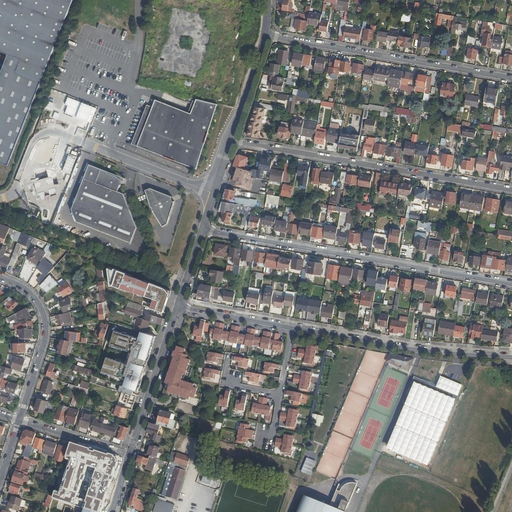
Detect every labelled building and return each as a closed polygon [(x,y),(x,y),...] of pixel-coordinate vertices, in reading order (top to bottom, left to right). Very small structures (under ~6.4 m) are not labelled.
[(0,0),(0,75),(25,86),(37,90),(48,62),(61,29),(71,0),(0,0)] [(289,0),(287,0),(284,0),(282,10),(291,11),(292,4),(289,4),(289,0)] [(332,8),(336,9),(337,3),(337,0),(324,0),(324,2),(333,4),(333,7),(332,8)] [(308,22),(308,23),(311,23),(311,24),(320,26),(321,21),(322,15),(310,13),(309,15),(308,22)] [(436,13),(434,25),(441,26),(442,19),(444,19),(444,21),(446,21),(446,19),(449,20),(448,27),(452,28),(452,26),(453,21),(454,16),(441,14),(439,14),(436,13)] [(309,15),(302,14),(301,21),(296,20),(295,29),(305,31),(307,22),(308,22),(309,15)] [(329,23),(321,21),(320,26),(320,27),(319,32),(327,33),(329,23)] [(453,21),(452,26),(456,27),(456,29),(465,31),(466,26),(467,26),(467,23),(465,22),(460,21),(459,22),(453,21)] [(482,45),(491,47),(493,37),(494,35),(491,35),(493,27),(495,27),(495,24),(496,23),(495,23),(493,23),(492,26),(488,25),(488,22),(483,21),(483,24),(481,33),(484,33),(482,45)] [(356,41),(359,42),(360,39),(361,30),(345,28),(343,36),(343,38),(356,41)] [(361,30),(360,39),(372,41),(373,37),(374,37),(375,31),(362,28),(361,30)] [(377,40),(387,42),(387,40),(389,32),(378,31),(377,40)] [(387,40),(398,42),(399,32),(389,31),(389,32),(387,40)] [(401,46),(405,47),(407,39),(407,36),(402,35),(401,38),(399,37),(398,44),(401,44),(401,46)] [(431,38),(420,36),(419,47),(423,48),(424,47),(429,47),(431,38)] [(491,47),(491,48),(500,49),(502,38),(493,37),(491,47)] [(407,39),(405,47),(409,47),(410,46),(412,46),(414,40),(407,39)] [(467,58),(477,60),(478,49),(476,49),(476,48),(474,48),(473,50),(469,49),(467,58)] [(278,60),(277,65),(279,65),(286,66),(288,52),(279,50),(278,54),(279,54),(278,60)] [(302,64),(304,55),(299,54),(295,53),(293,65),(295,66),(302,67),(302,64)] [(511,65),(511,55),(505,54),(503,64),(511,65)] [(312,56),(304,55),(302,64),(310,66),(312,56)] [(326,58),(316,57),(314,68),(322,69),(324,70),(326,58)] [(337,76),(338,76),(341,61),(331,59),(330,67),(327,66),(326,73),(330,74),(337,76)] [(349,73),(349,70),(350,63),(342,62),(341,71),(344,72),(344,73),(344,74),(345,74),(346,74),(346,72),(349,73)] [(270,64),(268,75),(273,76),(277,77),(279,65),(277,65),(275,65),(270,64)] [(353,72),(356,73),(363,74),(364,65),(354,64),(353,72)] [(375,67),(375,71),(374,78),(385,81),(387,69),(375,67)] [(363,79),(373,80),(374,78),(375,71),(365,69),(363,79)] [(388,84),(400,86),(401,84),(402,77),(403,72),(391,70),(389,81),(388,84)] [(300,81),(300,77),(292,75),(293,72),(288,71),(287,79),(300,81)] [(403,77),(402,77),(401,84),(407,85),(408,81),(412,81),(414,74),(403,72),(403,77)] [(0,75),(0,161),(0,162),(6,164),(8,163),(22,128),(35,94),(37,90),(25,86),(0,75)] [(425,91),(428,76),(418,75),(416,86),(416,87),(421,88),(420,90),(425,91)] [(277,77),(273,76),(272,80),(273,80),(272,89),(282,91),(284,78),(277,77)] [(446,94),(445,97),(453,99),(456,85),(439,82),(438,88),(442,89),(441,93),(446,94)] [(487,86),(484,101),(492,103),(491,105),(496,106),(499,89),(487,86)] [(297,97),(308,99),(309,99),(310,91),(298,89),(297,97)] [(478,106),(479,97),(472,95),(472,96),(467,96),(465,104),(478,106)] [(288,113),(294,114),(296,96),(291,96),(288,113)] [(148,118),(137,146),(192,167),(190,172),(193,174),(218,104),(196,99),(191,114),(155,100),(151,111),(150,111),(147,117),(148,118)] [(501,110),(495,109),(493,119),(496,120),(497,115),(502,115),(505,115),(505,113),(508,114),(509,107),(502,106),(501,110)] [(265,109),(255,107),(254,114),(252,114),(251,122),(250,122),(247,136),(257,138),(260,123),(261,123),(262,116),(264,116),(265,109)] [(366,118),(368,109),(364,108),(361,129),(373,131),(376,120),(366,118)] [(304,121),(293,120),(290,133),(301,135),(304,122),(304,121)] [(306,135),(315,136),(316,131),(316,129),(317,124),(304,122),(301,135),(301,136),(306,136),(306,135)] [(464,126),(462,125),(461,125),(460,129),(459,135),(475,138),(476,131),(463,129),(464,126)] [(286,138),(288,128),(280,127),(278,136),(286,138)] [(341,133),(342,128),(339,128),(338,130),(329,128),(327,141),(336,143),(337,136),(341,136),(341,133)] [(315,136),(314,142),(323,144),(325,132),(316,131),(315,136)] [(357,151),(360,135),(355,134),(355,136),(353,135),(351,135),(348,148),(350,149),(353,149),(353,151),(357,151)] [(374,138),(369,137),(369,139),(367,138),(366,144),(364,144),(364,149),(367,150),(367,152),(371,152),(374,138)] [(385,150),(385,145),(381,145),(378,144),(379,138),(376,138),(375,143),(376,144),(374,153),(376,153),(384,155),(385,150)] [(417,144),(406,142),(404,153),(415,155),(415,154),(417,144)] [(400,157),(401,151),(399,151),(399,152),(392,151),(393,147),(390,147),(390,145),(388,144),(387,147),(388,147),(386,155),(397,157),(400,157)] [(417,144),(415,154),(427,156),(429,147),(417,144)] [(72,150),(64,171),(71,174),(80,153),(72,150)] [(492,152),(489,151),(488,159),(486,171),(486,172),(492,173),(492,170),(498,171),(499,165),(493,164),(494,158),(491,158),(492,152)] [(240,155),(237,156),(235,161),(234,166),(238,167),(236,172),(234,180),(237,181),(236,186),(249,190),(252,178),(257,178),(259,171),(252,170),(251,171),(246,170),(245,170),(244,169),(248,158),(249,159),(251,155),(244,153),(243,156),(240,155)] [(439,160),(439,156),(428,154),(427,162),(437,164),(437,160),(439,160)] [(454,156),(444,154),(442,165),(452,166),(454,156)] [(511,156),(502,155),(500,168),(506,169),(506,167),(511,167),(511,156)] [(473,171),(475,159),(464,157),(462,169),(473,171)] [(488,159),(478,157),(476,169),(486,171),(488,159)] [(268,160),(261,159),(259,166),(262,167),(271,168),(272,161),(270,160),(268,160)] [(71,210),(76,223),(82,225),(129,243),(136,228),(123,194),(116,192),(119,185),(120,186),(118,181),(119,180),(120,181),(120,180),(118,178),(107,174),(108,172),(89,165),(82,182),(71,210)] [(298,175),(302,176),(305,177),(308,177),(309,168),(300,166),(298,175)] [(44,199),(49,198),(52,196),(55,194),(57,191),(59,188),(60,184),(59,179),(57,175),(54,172),(50,169),(45,168),(41,169),(37,170),(33,173),(31,177),(29,181),(29,185),(30,189),(33,193),(36,196),(40,198),(44,199)] [(350,168),(348,168),(347,173),(347,175),(348,175),(346,183),(349,183),(349,184),(352,185),(356,185),(358,177),(350,175),(351,168),(350,168)] [(273,181),(282,182),(282,179),(283,177),(284,172),(271,170),(270,177),(274,178),(273,181)] [(333,184),(334,174),(322,172),(321,179),(320,183),(332,185),(333,184)] [(366,176),(359,175),(359,180),(358,186),(370,188),(371,184),(372,177),(366,176)] [(396,190),(397,184),(382,182),(382,183),(382,186),(381,191),(386,192),(386,193),(386,195),(392,196),(393,189),(396,190)] [(399,195),(410,197),(411,190),(412,186),(401,183),(399,195)] [(293,186),(283,184),(281,196),(291,198),(293,186)] [(428,189),(415,187),(413,198),(426,200),(428,189)] [(172,197),(149,188),(144,191),(151,207),(152,207),(153,211),(152,211),(160,227),(167,224),(174,200),(172,202),(170,198),(172,197)] [(235,191),(226,189),(223,200),(222,201),(231,203),(233,203),(239,204),(251,207),(252,207),(253,207),(253,204),(254,201),(249,200),(233,197),(235,191)] [(340,197),(341,190),(337,189),(335,199),(333,199),(333,201),(330,201),(330,204),(337,206),(337,202),(339,202),(340,197)] [(443,204),(444,194),(432,192),(431,200),(430,206),(442,209),(443,204)] [(457,193),(446,192),(444,202),(455,204),(457,193)] [(279,201),(280,196),(274,195),(270,195),(267,194),(267,196),(267,199),(266,203),(278,205),(279,201)] [(470,208),(472,196),(463,194),(461,205),(461,207),(470,208)] [(482,210),(483,203),(484,198),(475,196),(472,196),(470,208),(482,210)] [(494,200),(487,198),(486,204),(485,210),(488,211),(498,212),(500,201),(494,200)] [(231,204),(222,202),(220,208),(219,211),(222,211),(229,213),(230,209),(231,209),(231,207),(230,207),(231,204)] [(294,207),(291,206),(289,217),(288,223),(288,224),(289,224),(289,227),(287,226),(286,231),(288,231),(288,232),(292,233),(294,233),(297,234),(298,230),(298,225),(294,225),(291,224),(292,221),(293,222),(293,221),(294,212),(293,212),(294,207)] [(233,213),(229,213),(222,211),(221,214),(223,214),(222,219),(224,220),(224,223),(229,224),(233,213)] [(274,226),(276,217),(264,215),(262,223),(262,224),(274,226)] [(251,217),(251,216),(250,222),(249,226),(249,227),(254,228),(254,226),(259,227),(260,218),(259,218),(251,217)] [(288,224),(288,223),(277,221),(275,231),(286,233),(286,231),(287,226),(288,224)] [(313,224),(301,222),(299,229),(299,233),(311,235),(312,226),(313,224)] [(8,234),(10,228),(3,225),(0,224),(0,237),(1,238),(0,239),(3,240),(2,243),(3,243),(4,241),(5,241),(8,234)] [(313,227),(310,242),(314,243),(315,238),(318,239),(318,237),(322,238),(324,225),(322,225),(322,228),(317,228),(318,226),(316,226),(315,227),(313,227)] [(323,237),(336,239),(337,230),(338,228),(325,225),(324,231),(323,237)] [(344,233),(345,231),(345,230),(342,229),(341,232),(338,232),(336,240),(338,241),(341,241),(346,242),(348,234),(344,233)] [(401,230),(391,229),(389,240),(399,242),(401,234),(401,230)] [(374,237),(375,234),(364,232),(362,241),(363,242),(363,245),(369,246),(368,252),(372,253),(372,249),(373,247),(374,238),(374,237)] [(33,237),(28,235),(26,240),(22,239),(24,234),(22,233),(19,241),(22,242),(21,243),(29,247),(31,242),(31,243),(33,237)] [(349,239),(348,241),(355,243),(355,244),(358,245),(358,243),(360,235),(350,233),(349,239)] [(382,234),(375,233),(375,234),(374,237),(374,238),(376,239),(375,247),(375,249),(379,249),(379,248),(385,249),(386,240),(378,239),(378,238),(381,238),(382,234)] [(417,236),(416,235),(415,238),(414,246),(417,246),(417,248),(423,249),(423,247),(425,248),(427,238),(427,235),(420,233),(419,236),(419,238),(417,238),(417,236)] [(427,252),(439,254),(440,251),(441,243),(429,241),(427,248),(427,252)] [(19,247),(20,244),(17,243),(11,259),(14,260),(16,254),(15,254),(18,247),(19,247)] [(445,243),(441,243),(440,251),(439,258),(448,260),(449,252),(446,252),(447,249),(443,248),(443,251),(442,251),(442,247),(444,247),(445,243)] [(227,246),(217,244),(215,254),(226,256),(227,246)] [(7,247),(3,246),(2,250),(0,253),(0,264),(7,268),(9,262),(10,259),(3,257),(7,247)] [(243,250),(239,249),(235,248),(235,247),(231,246),(229,256),(234,257),(236,257),(235,264),(235,266),(239,267),(240,266),(240,262),(240,261),(241,259),(242,256),(243,250)] [(47,253),(44,252),(35,247),(34,249),(37,251),(37,252),(44,257),(47,253)] [(28,259),(39,266),(44,258),(44,257),(37,252),(37,251),(34,249),(28,259)] [(243,249),(243,250),(242,256),(241,259),(250,261),(249,266),(252,267),(252,266),(253,262),(252,261),(253,251),(243,249)] [(266,254),(256,252),(254,262),(264,263),(266,254)] [(464,253),(456,252),(454,261),(462,262),(464,253)] [(279,256),(269,254),(267,262),(274,263),(277,263),(276,265),(276,266),(278,266),(279,261),(279,257),(279,256)] [(493,268),(495,257),(489,256),(483,255),(482,265),(491,266),(491,268),(493,268)] [(482,258),(480,257),(471,256),(471,257),(467,256),(466,262),(469,263),(469,264),(477,265),(477,264),(481,265),(481,263),(482,258)] [(284,258),(279,257),(279,261),(278,266),(277,268),(290,270),(291,265),(292,259),(287,258),(286,260),(284,259),(284,258)] [(506,265),(507,262),(501,261),(496,260),(496,257),(495,257),(493,268),(499,269),(505,270),(506,265)] [(55,268),(44,258),(39,266),(37,269),(47,277),(55,268)] [(300,258),(297,258),(297,259),(294,258),(292,268),(302,270),(303,260),(300,259),(300,258)] [(307,272),(312,273),(321,275),(322,264),(310,262),(309,266),(308,266),(307,272)] [(340,266),(329,265),(327,273),(332,274),(339,275),(340,266)] [(353,269),(341,267),(340,272),(339,279),(338,282),(350,284),(352,272),(353,269)] [(223,272),(211,269),(209,275),(212,276),(211,281),(221,282),(223,272)] [(363,275),(364,271),(363,271),(355,269),(354,274),(353,278),(358,279),(358,277),(362,278),(363,275)] [(377,278),(378,272),(369,270),(367,279),(367,284),(376,286),(376,285),(377,278)] [(57,286),(59,284),(57,282),(57,281),(50,275),(40,286),(47,293),(57,286)] [(399,277),(391,276),(389,287),(397,288),(399,277)] [(381,278),(377,278),(376,285),(376,286),(376,289),(386,291),(388,279),(385,279),(385,278),(381,277),(381,278)] [(427,280),(415,278),(414,288),(426,290),(427,280)] [(156,285),(141,279),(137,291),(152,296),(154,292),(156,285)] [(412,280),(402,279),(400,290),(403,290),(403,292),(407,293),(408,291),(410,291),(412,280)] [(106,294),(105,282),(99,283),(100,290),(102,290),(102,293),(97,293),(98,301),(97,301),(98,304),(99,304),(107,302),(106,294)] [(440,284),(429,282),(427,293),(430,294),(431,291),(438,292),(439,288),(440,288),(440,284)] [(67,283),(66,283),(59,288),(58,288),(64,297),(73,292),(67,283)] [(207,292),(206,297),(210,297),(212,286),(204,285),(200,284),(197,295),(201,296),(203,291),(207,292)] [(457,287),(447,285),(446,295),(455,297),(457,287)] [(259,301),(272,303),(272,298),(273,290),(261,288),(260,294),(259,301)] [(138,292),(132,290),(131,291),(125,289),(122,296),(129,298),(128,300),(134,302),(138,292)] [(475,293),(475,291),(462,289),(461,298),(474,300),(475,293)] [(361,295),(361,298),(360,304),(370,306),(372,297),(374,297),(374,295),(367,294),(367,291),(362,290),(361,295)] [(229,302),(233,303),(235,293),(229,292),(225,291),(223,301),(227,302),(227,303),(229,304),(229,302)] [(248,293),(246,302),(254,303),(258,304),(259,301),(260,294),(256,294),(248,292),(248,293)] [(488,295),(477,293),(477,296),(476,302),(487,304),(488,298),(488,295)] [(500,296),(492,294),(490,306),(501,309),(504,296),(500,296)] [(274,306),(283,308),(284,306),(284,305),(285,297),(276,295),(274,306)] [(285,297),(284,305),(293,306),(294,296),(285,295),(285,297)] [(10,297),(4,303),(12,311),(18,304),(18,303),(16,300),(15,301),(14,301),(10,297)] [(73,306),(70,297),(65,299),(65,300),(59,302),(60,307),(62,306),(64,312),(69,311),(68,307),(73,306)] [(310,301),(298,298),(296,310),(299,311),(299,312),(304,312),(308,312),(310,301)] [(322,301),(310,299),(310,301),(308,312),(311,313),(311,314),(316,315),(317,314),(320,314),(322,306),(322,301)] [(141,319),(145,306),(138,304),(130,301),(126,313),(132,315),(131,315),(138,318),(141,319)] [(104,312),(108,312),(108,308),(107,302),(99,304),(100,320),(105,319),(104,312)] [(320,314),(320,315),(332,318),(333,313),(334,308),(322,306),(320,314)] [(26,308),(7,318),(10,322),(11,324),(17,322),(30,317),(31,317),(26,308)] [(51,317),(51,321),(58,320),(59,325),(72,321),(70,312),(51,317)] [(162,325),(164,319),(149,314),(147,320),(150,322),(162,325)] [(388,316),(379,314),(377,326),(386,327),(388,316)] [(150,322),(147,320),(141,319),(138,318),(134,330),(136,330),(142,332),(145,333),(146,333),(150,322)] [(202,338),(205,320),(201,320),(199,327),(195,326),(193,334),(198,335),(198,337),(202,338)] [(390,325),(389,332),(397,334),(397,332),(405,334),(406,327),(407,323),(391,320),(390,325)] [(17,330),(25,328),(32,326),(33,326),(32,321),(20,324),(17,325),(18,328),(16,328),(17,330)] [(445,333),(454,335),(455,326),(456,323),(439,321),(438,333),(445,335),(445,333)] [(103,345),(107,333),(109,325),(102,323),(101,327),(103,328),(101,334),(100,333),(100,335),(101,335),(100,339),(102,339),(100,345),(103,345)] [(214,340),(217,341),(220,323),(217,323),(215,330),(211,329),(210,338),(214,339),(214,340)] [(221,340),(226,341),(227,332),(223,331),(224,324),(220,323),(217,341),(220,342),(221,340)] [(435,328),(435,325),(434,325),(428,324),(425,323),(423,334),(433,336),(435,328)] [(483,327),(471,324),(470,325),(470,328),(469,333),(468,337),(468,338),(474,339),(474,336),(481,337),(481,336),(482,330),(483,327)] [(32,326),(25,328),(25,332),(23,332),(23,334),(22,334),(22,338),(31,339),(32,326)] [(229,343),(233,344),(236,326),(233,326),(231,333),(227,332),(226,341),(230,342),(229,343)] [(241,344),(243,335),(239,334),(241,327),(236,326),(233,344),(237,344),(237,343),(241,344)] [(463,332),(469,333),(470,328),(464,327),(455,326),(454,335),(453,336),(462,338),(463,332)] [(249,347),(252,329),(248,329),(247,336),(243,335),(241,344),(245,344),(245,346),(249,347)] [(257,346),(259,338),(255,337),(256,330),(252,329),(249,347),(252,347),(253,346),(257,346)] [(503,341),(507,342),(508,341),(511,341),(511,329),(505,329),(503,341)] [(64,336),(63,340),(73,341),(74,341),(75,332),(66,331),(66,335),(65,336),(64,336)] [(484,331),(483,339),(497,341),(498,332),(493,331),(493,332),(489,331),(484,331)] [(145,333),(142,332),(140,339),(116,332),(111,345),(133,352),(129,365),(107,358),(103,373),(126,380),(124,387),(134,390),(139,391),(156,337),(146,333),(145,333)] [(263,339),(262,339),(260,347),(262,347),(261,349),(265,350),(268,332),(265,332),(263,339)] [(272,333),(268,332),(265,350),(269,351),(269,349),(273,350),(275,341),(271,340),(272,333)] [(279,342),(280,335),(276,334),(275,341),(273,350),(273,351),(277,352),(277,351),(282,351),(284,343),(279,342)] [(60,354),(71,357),(73,341),(63,340),(62,340),(61,345),(60,345),(60,349),(61,349),(60,354)] [(26,343),(19,343),(15,343),(15,352),(26,352),(26,343)] [(173,356),(174,357),(171,365),(165,384),(170,385),(168,393),(183,397),(189,399),(190,397),(193,397),(196,388),(192,387),(193,385),(183,382),(190,361),(186,360),(188,355),(184,354),(185,349),(177,346),(176,351),(175,351),(173,356)] [(299,353),(315,356),(316,352),(315,351),(315,348),(308,346),(307,351),(299,350),(299,353)] [(224,359),(225,356),(208,352),(207,358),(208,358),(208,361),(216,363),(217,358),(224,359)] [(410,372),(415,361),(391,352),(387,363),(410,372)] [(314,362),(315,356),(299,353),(298,357),(305,359),(304,363),(312,365),(313,362),(314,362)] [(6,365),(5,367),(12,369),(12,368),(22,371),(25,360),(26,356),(17,355),(16,357),(12,367),(9,366),(6,365)] [(249,360),(233,357),(232,360),(239,362),(238,367),(246,369),(247,365),(248,365),(249,360)] [(53,372),(56,364),(51,363),(47,375),(57,379),(59,375),(56,374),(57,373),(53,372)] [(282,370),(282,366),(267,363),(265,369),(267,369),(266,372),(274,374),(275,369),(282,370)] [(5,367),(0,365),(0,376),(4,378),(5,372),(12,374),(14,369),(12,369),(5,367)] [(84,374),(93,376),(94,371),(86,368),(86,369),(74,365),(72,370),(84,374)] [(222,372),(205,369),(204,374),(205,375),(205,377),(213,379),(214,374),(221,376),(222,372)] [(254,383),(255,374),(244,372),(243,376),(251,377),(250,382),(254,383)] [(294,379),(310,382),(311,377),(310,377),(310,374),(303,372),(302,377),(295,376),(294,379)] [(263,376),(255,374),(254,383),(257,383),(258,380),(262,381),(263,376)] [(462,386),(441,377),(437,388),(458,396),(462,386)] [(309,388),(310,382),(294,379),(293,384),(300,385),(299,390),(307,391),(308,388),(309,388)] [(52,384),(52,382),(48,380),(47,382),(46,381),(46,382),(45,382),(42,391),(50,394),(53,384),(52,384)] [(89,389),(91,383),(82,381),(80,387),(89,389)] [(9,382),(7,386),(6,391),(15,393),(17,385),(9,382)] [(119,391),(132,396),(134,390),(124,387),(123,386),(121,385),(119,391)] [(456,403),(413,385),(388,446),(430,463),(456,403)] [(87,394),(89,389),(80,387),(77,386),(75,392),(74,394),(77,395),(78,391),(87,394)] [(229,407),(232,390),(227,389),(226,393),(226,397),(221,396),(219,403),(222,404),(222,405),(229,407)] [(301,400),(302,394),(285,391),(284,395),(292,396),(291,401),(299,403),(300,400),(301,400)] [(0,392),(0,400),(7,403),(8,400),(12,402),(13,397),(10,395),(9,397),(1,394),(1,393),(0,392)] [(245,410),(248,396),(244,395),(242,402),(238,401),(236,407),(239,408),(239,409),(245,410)] [(49,402),(38,398),(35,410),(44,414),(49,402)] [(261,415),(264,399),(261,398),(259,405),(254,405),(253,412),(256,413),(255,414),(261,415)] [(268,400),(264,399),(261,415),(266,416),(267,415),(270,415),(272,408),(266,407),(268,400)] [(134,411),(136,405),(122,400),(121,402),(124,403),(123,407),(134,411)] [(69,408),(70,408),(60,405),(57,414),(57,413),(55,418),(58,419),(57,424),(62,425),(63,420),(64,421),(65,421),(69,408)] [(128,409),(119,406),(116,415),(125,418),(128,409)] [(80,411),(69,408),(65,421),(75,425),(80,411)] [(280,416),(297,420),(298,415),(297,414),(297,411),(289,410),(288,414),(281,413),(280,416)] [(160,411),(159,416),(170,419),(172,414),(160,411)] [(77,424),(75,431),(79,432),(81,427),(89,429),(91,421),(93,416),(84,413),(80,425),(77,424)] [(156,425),(162,427),(175,430),(178,421),(170,419),(159,416),(158,416),(156,425)] [(296,425),(297,420),(280,416),(279,421),(287,422),(286,427),(294,428),(295,425),(296,425)] [(98,421),(94,420),(91,430),(100,432),(103,424),(99,423),(98,423),(98,421)] [(152,435),(151,440),(157,442),(162,427),(156,425),(150,423),(147,432),(152,435)] [(125,438),(129,427),(119,424),(115,437),(122,439),(125,438)] [(244,434),(255,436),(256,432),(249,431),(250,426),(246,425),(245,429),(244,434)] [(23,456),(25,457),(29,458),(34,443),(34,442),(36,434),(27,431),(24,432),(21,443),(21,445),(27,447),(25,452),(24,452),(23,456)] [(247,439),(254,440),(255,436),(244,434),(243,438),(243,443),(246,443),(247,439)] [(275,442),(292,445),(293,440),(292,440),(292,437),(284,435),(283,440),(276,438),(275,442)] [(36,438),(35,442),(35,444),(34,447),(43,450),(46,441),(36,438)] [(54,457),(57,446),(58,444),(50,441),(50,443),(47,442),(44,450),(53,453),(52,456),(54,457)] [(291,451),(292,445),(275,442),(275,446),(282,448),(281,452),(289,454),(290,451),(291,451)] [(147,456),(156,459),(159,448),(151,445),(147,456)] [(54,457),(52,462),(55,462),(57,455),(65,457),(68,448),(60,446),(57,446),(54,457)] [(66,461),(65,461),(72,464),(76,453),(74,452),(75,451),(69,449),(66,461)] [(94,455),(95,451),(92,450),(90,456),(83,453),(81,461),(82,461),(85,462),(89,463),(90,460),(92,460),(93,457),(94,455)] [(187,466),(190,457),(177,453),(174,462),(187,466)] [(140,454),(137,462),(147,466),(146,469),(153,471),(157,459),(156,459),(147,456),(140,454)] [(93,457),(87,477),(94,479),(104,482),(111,461),(94,455),(93,457)] [(29,458),(25,457),(24,460),(22,460),(22,461),(20,461),(19,463),(16,471),(28,475),(29,471),(32,463),(38,465),(39,461),(36,460),(34,460),(29,458)] [(316,461),(307,458),(302,471),(310,475),(316,461)] [(176,500),(187,467),(170,462),(159,495),(176,500)] [(57,487),(63,488),(68,471),(63,469),(62,473),(58,485),(57,487)] [(34,477),(46,481),(49,472),(44,471),(42,475),(35,473),(34,477)] [(77,493),(82,495),(87,496),(99,500),(104,482),(94,479),(87,477),(75,473),(68,471),(63,488),(77,493)] [(28,476),(16,472),(13,482),(24,485),(25,481),(26,482),(28,476)] [(345,511),(357,482),(354,481),(351,481),(347,483),(344,485),(342,487),(341,489),(338,489),(336,494),(330,507),(306,498),(300,511),(345,511)] [(24,487),(21,486),(21,487),(12,484),(11,487),(10,487),(9,488),(10,489),(9,492),(15,494),(15,493),(18,494),(19,492),(22,493),(23,489),(24,487)] [(156,494),(152,493),(152,495),(148,494),(148,497),(151,498),(150,501),(152,502),(156,494)] [(50,508),(54,499),(54,497),(49,495),(46,507),(49,508),(50,508)] [(23,499),(13,496),(11,501),(10,500),(7,508),(18,511),(19,511),(23,499)] [(50,511),(52,511),(54,511),(55,511),(59,500),(54,499),(50,508),(50,511)] [(87,509),(91,511),(95,511),(96,511),(100,502),(91,499),(87,509)] [(141,500),(137,499),(135,506),(134,509),(142,511),(144,504),(140,503),(141,500)] [(172,511),(175,505),(157,499),(153,511),(172,511)]
